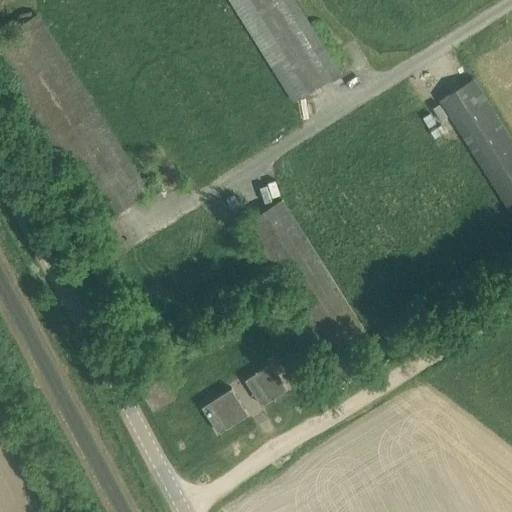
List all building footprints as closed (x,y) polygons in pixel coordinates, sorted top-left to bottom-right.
[(231,0),(295,100),(340,71),(295,0),(231,0)] [(0,38),(0,54),(103,220),(149,191),(38,14),(0,38)] [(442,100),(511,211),(511,139),(474,79),(442,100)] [(246,223),(339,370),(376,347),(283,200),(246,223)] [(246,379),(262,405),(288,389),(271,363),(246,379)] [(202,406),(219,432),(249,413),(232,387),(202,406)]
